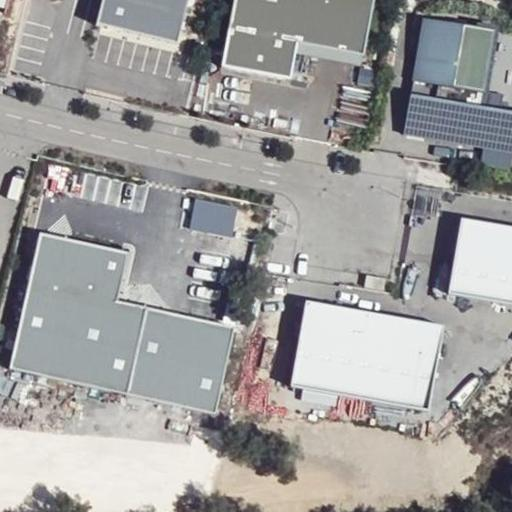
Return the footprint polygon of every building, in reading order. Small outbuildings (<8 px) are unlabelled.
[(370,0),(230,0),(213,87),(283,100),(290,64),(355,77),(370,0)] [(420,21),(400,135),(511,155),(511,115),(478,110),(491,34),(420,21)] [(511,227),(463,218),(449,292),(511,302),(511,227)] [(37,232),(5,366),(121,393),(141,308),(113,301),(124,252),(37,232)] [(385,281),(367,277),(365,288),(383,291),(385,281)] [(442,327),(307,301),(291,385),(426,411),(442,327)]
